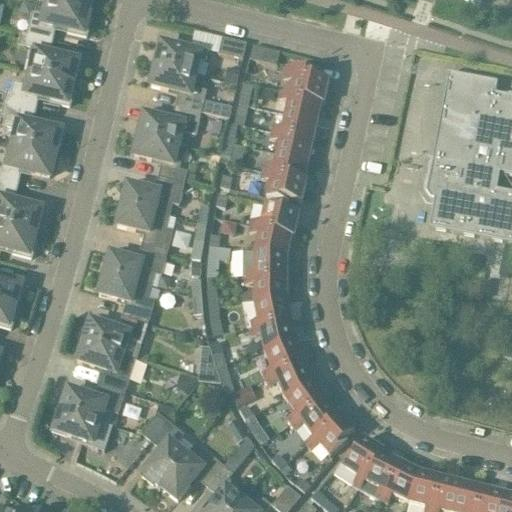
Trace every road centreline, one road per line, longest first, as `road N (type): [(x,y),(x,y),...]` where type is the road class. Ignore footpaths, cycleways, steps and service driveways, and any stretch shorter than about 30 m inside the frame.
road 1 (residential): [(511,458),(403,423),(366,392),(337,343),(327,261),(364,90),(361,52),(147,0)]
road 2 (residential): [(6,453),(63,282),(132,0)]
road 3 (residential): [(122,511),(6,453)]
